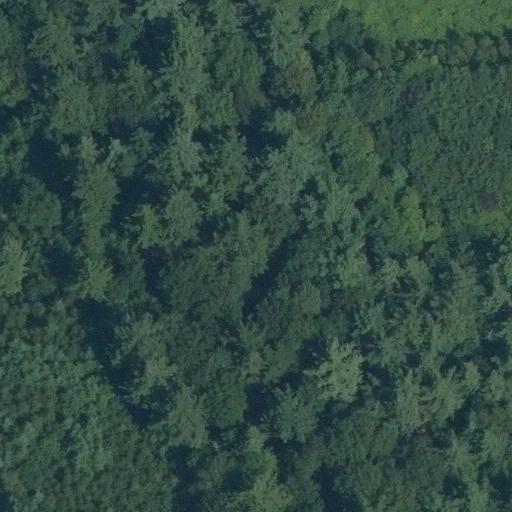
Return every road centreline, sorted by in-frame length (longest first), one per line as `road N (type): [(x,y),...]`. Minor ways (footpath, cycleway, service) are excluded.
road 1 (track): [(421,447),(266,0)]
road 2 (track): [(421,447),(212,511)]
road 3 (track): [(362,278),(393,284),(511,276)]
